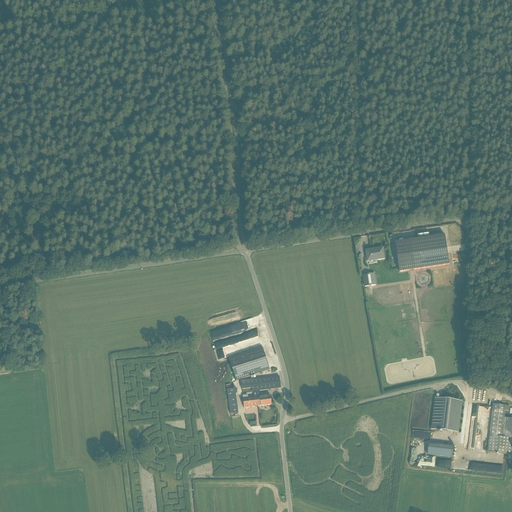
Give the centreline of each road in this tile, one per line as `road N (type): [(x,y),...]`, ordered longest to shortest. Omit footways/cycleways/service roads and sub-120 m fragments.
road 1 (residential): [(245,252),(511,213)]
road 2 (unclassified): [(245,252),(235,222),(212,0)]
road 3 (residential): [(0,286),(245,252)]
road 4 (unclassified): [(283,421),(443,383),(473,384),(511,401)]
road 5 (unclassified): [(283,421),(286,368),(245,252)]
